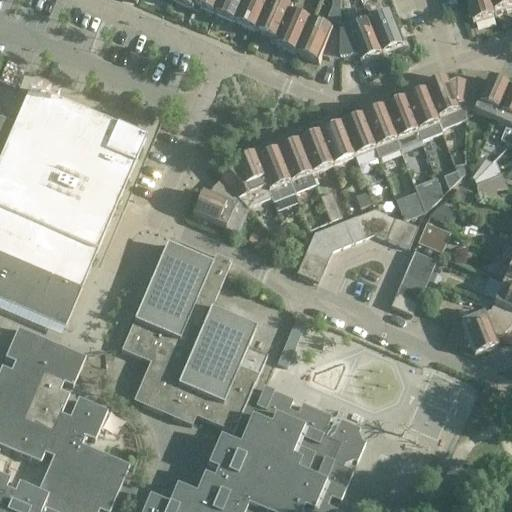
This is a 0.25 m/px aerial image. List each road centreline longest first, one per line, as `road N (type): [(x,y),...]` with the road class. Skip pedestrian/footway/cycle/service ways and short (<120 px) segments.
road 1 (residential): [(467,366),(151,219),(217,59)]
road 2 (residential): [(217,59),(336,105),(449,61)]
road 3 (residential): [(217,59),(82,0)]
